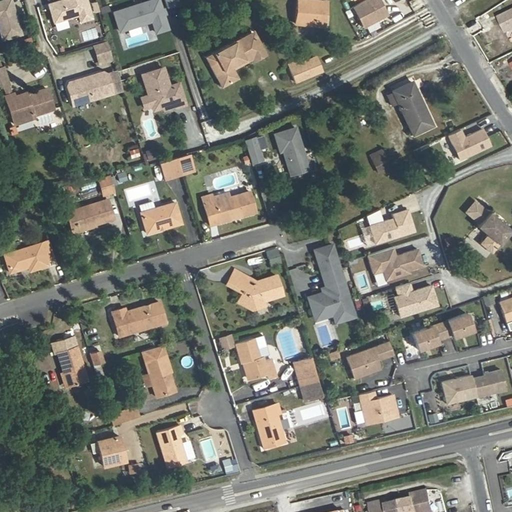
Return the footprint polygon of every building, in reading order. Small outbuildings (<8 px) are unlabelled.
[(85,0),(60,0),(47,4),(53,22),(77,15),(79,22),(91,18),(85,0)] [(157,0),(149,0),(112,12),(118,30),(151,20),(154,32),(166,29),(162,15),(160,9),(157,0)] [(296,0),(294,23),(321,26),(322,15),(320,14),(321,1),(308,0),(296,0)] [(380,0),(362,0),(350,5),(359,28),(387,17),(380,0)] [(10,1),(0,3),(0,36),(2,42),(21,37),(10,1)] [(511,10),(500,17),(507,32),(511,30),(511,10)] [(255,30),(236,40),(239,46),(258,37),(255,30)] [(217,61),(211,65),(222,87),(239,78),(234,69),(232,66),(252,55),(253,59),(255,61),(267,54),(258,37),(239,46),(236,40),(213,53),(217,61)] [(105,42),(93,46),(98,62),(110,58),(105,42)] [(213,53),(206,56),(211,65),(217,61),(213,53)] [(314,54),(302,61),(309,74),(321,68),(314,54)] [(252,55),(232,66),(234,69),(253,59),(252,55)] [(300,57),(287,64),(289,68),(302,61),(300,57)] [(302,61),(289,68),(296,81),(309,74),(302,61)] [(163,66),(141,73),(149,95),(151,104),(153,108),(174,102),(175,106),(185,102),(178,81),(169,84),(163,66)] [(67,84),(65,88),(71,107),(111,94),(105,75),(101,73),(67,84)] [(410,82),(392,90),(392,91),(397,102),(412,134),(430,125),(410,82)] [(8,88),(0,90),(4,99),(11,97),(8,88)] [(3,99),(13,127),(33,121),(32,118),(52,111),(44,91),(25,98),(24,97),(13,102),(11,97),(4,99),(3,99)] [(392,91),(386,94),(391,105),(397,102),(392,91)] [(141,97),(144,106),(151,104),(149,95),(141,97)] [(202,144),(202,120),(184,119),(184,144),(202,144)] [(294,126),(273,133),(278,150),(281,149),(285,148),(287,155),(285,159),(289,173),(307,168),(294,126)] [(459,129),(447,134),(458,159),(489,144),(481,128),(463,137),(459,129)] [(243,139),(250,161),(261,158),(254,136),(243,139)] [(137,147),(127,150),(129,158),(139,156),(137,147)] [(146,160),(156,157),(153,147),(144,150),(146,160)] [(380,148),(369,153),(371,158),(382,153),(380,148)] [(382,153),(371,158),(377,172),(389,167),(382,153)] [(176,158),(161,163),(166,178),(181,173),(176,158)] [(117,181),(125,179),(123,171),(115,173),(117,181)] [(108,175),(97,178),(102,193),(113,190),(108,175)] [(248,191),(228,197),(202,204),(208,225),(254,212),(248,191)] [(202,204),(228,197),(227,193),(211,197),(210,194),(200,197),(202,204)] [(472,198),(462,212),(476,222),(486,208),(472,198)] [(76,208),(81,228),(112,219),(106,199),(76,208)] [(174,202),(140,212),(147,233),(181,223),(174,202)] [(71,231),(81,228),(76,208),(65,212),(71,231)] [(378,209),(365,215),(367,223),(380,218),(378,209)] [(413,231),(406,209),(391,213),(393,222),(389,223),(387,219),(368,225),(374,243),(413,231)] [(511,227),(492,213),(480,227),(491,235),(484,244),(496,254),(511,232),(511,227)] [(451,235),(442,238),(445,249),(455,246),(451,235)] [(46,240),(2,254),(8,272),(27,266),(28,270),(46,264),(45,260),(52,258),(46,240)] [(331,243),(314,248),(318,261),(322,273),(323,272),(327,285),(329,292),(324,293),(323,291),(321,291),(308,296),(313,311),(322,308),(332,313),(334,320),(353,314),(331,243)] [(391,246),(366,254),(372,273),(381,270),(384,280),(403,274),(403,272),(404,270),(407,269),(421,265),(416,248),(394,255),(391,246)] [(268,265),(279,264),(277,248),(266,249),(268,265)] [(230,276),(226,284),(243,294),(238,302),(248,308),(251,304),(256,306),(262,304),(261,300),(280,295),(275,276),(255,281),(241,273),(236,280),(230,276)] [(392,296),(399,316),(436,304),(430,285),(410,291),(408,282),(394,287),(397,295),(392,296)] [(327,285),(320,287),(321,291),(323,291),(324,293),(329,292),(327,285)] [(385,293),(370,295),(371,310),(386,309),(385,293)] [(511,318),(511,295),(497,301),(504,322),(511,318)] [(158,302),(124,312),(123,308),(110,312),(117,336),(164,322),(158,302)] [(322,308),(313,311),(315,318),(332,313),(322,308)] [(471,329),(465,312),(438,322),(443,336),(451,334),(452,336),(471,329)] [(438,322),(411,331),(417,348),(436,341),(436,339),(443,336),(438,322)] [(480,333),(481,344),(491,342),(489,331),(480,333)] [(231,332),(222,335),(225,346),(235,343),(234,343),(231,332)] [(72,335),(49,342),(52,352),(55,351),(61,370),(66,386),(86,379),(72,335)] [(253,338),(234,343),(235,343),(240,363),(243,363),(248,380),(266,375),(267,380),(275,378),(269,359),(263,361),(261,356),(258,357),(253,338)] [(392,354),(388,341),(345,356),(353,378),(379,368),(376,360),(392,354)] [(162,345),(141,351),(147,371),(151,383),(154,396),(174,391),(168,371),(170,370),(162,345)] [(87,352),(91,366),(103,363),(99,349),(87,352)] [(310,356),(293,361),(294,366),(311,361),(310,356)] [(311,361),(294,366),(300,385),(317,380),(311,361)] [(505,389),(500,369),(483,374),(483,376),(471,379),(475,397),(505,389)] [(61,370),(58,371),(63,387),(66,386),(61,370)] [(147,371),(141,373),(145,384),(151,383),(147,371)] [(470,375),(441,382),(446,404),(475,397),(471,379),(470,375)] [(317,380),(300,385),(303,395),(320,390),(317,380)] [(320,390),(303,395),(304,400),(321,395),(320,390)] [(432,390),(420,393),(426,411),(437,408),(432,390)] [(372,391),(357,395),(365,424),(397,416),(391,395),(374,399),(372,391)] [(275,402),(251,409),(262,448),(283,443),(275,414),(278,413),(275,402)] [(115,412),(118,422),(137,416),(134,406),(115,412)] [(115,412),(107,414),(111,424),(118,422),(115,412)] [(435,412),(425,413),(427,423),(437,422),(435,412)] [(177,424),(153,432),(164,468),(184,461),(176,435),(180,434),(177,424)] [(81,433),(68,437),(71,449),(85,445),(81,433)] [(341,435),(342,443),(352,442),(350,433),(341,435)] [(118,436),(97,441),(102,466),(124,461),(118,436)] [(126,464),(129,475),(142,472),(139,461),(126,464)] [(388,505),(387,502),(386,498),(370,502),(372,511),(433,511),(427,488),(411,492),(412,497),(413,499),(408,501),(408,497),(391,501),(392,504),(388,505)]
